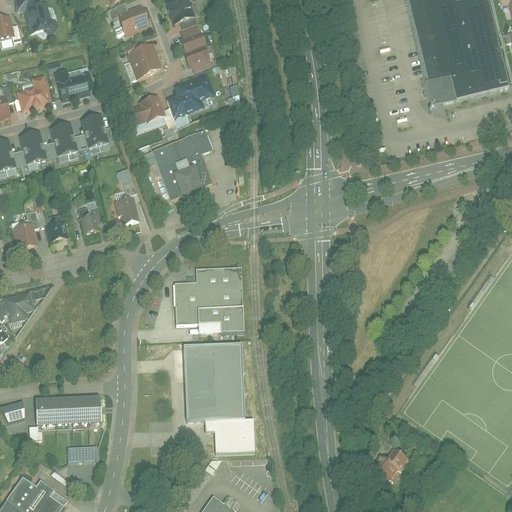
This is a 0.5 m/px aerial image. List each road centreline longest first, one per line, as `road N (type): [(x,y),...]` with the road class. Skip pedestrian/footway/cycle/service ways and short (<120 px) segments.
road 1 (secondary): [(317,208),(320,397),(334,511)]
road 2 (residential): [(0,130),(170,80),(147,0)]
road 3 (secondary): [(295,0),(314,110),(317,208)]
road 4 (tertiary): [(511,153),(317,208)]
road 5 (residential): [(317,208),(225,225),(171,250),(149,270)]
road 6 (residential): [(149,270),(116,255),(3,277)]
road 7 (unclassified): [(102,511),(124,386)]
road 8 (residential): [(124,386),(0,393)]
road 9 (unclassified): [(124,386),(129,307),(149,270)]
